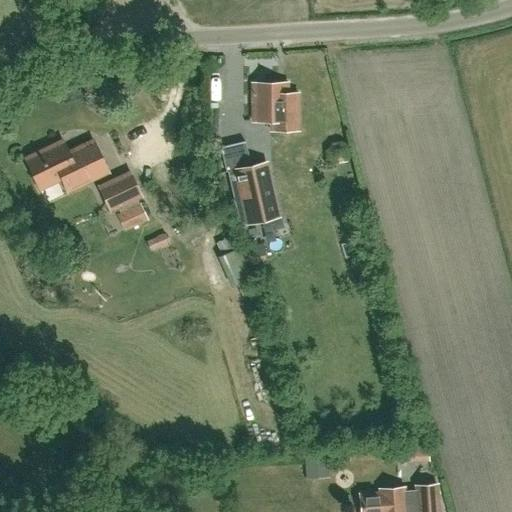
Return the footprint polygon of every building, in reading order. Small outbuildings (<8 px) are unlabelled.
[(288,94),(287,82),(252,83),(252,122),(270,122),(270,131),(298,130),(298,94),(288,94)] [(331,148),(336,165),(355,158),(350,142),(331,148)] [(228,160),(253,156),(251,143),(226,147),(228,160)] [(63,179),(93,165),(85,146),(69,153),(64,144),(43,154),(42,151),(26,159),(40,187),(62,176),(63,179)] [(265,163),(235,169),(247,224),(277,217),(265,163)] [(132,176),(101,190),(112,214),(143,199),(132,176)] [(120,213),(119,214),(126,230),(149,219),(141,204),(140,204),(120,213)] [(274,284),(311,274),(307,259),(270,269),(274,284)] [(407,449),(408,463),(434,461),(434,447),(407,449)] [(417,490),(418,511),(438,511),(437,485),(417,486),(417,490)] [(380,489),(380,492),(360,494),(361,511),(418,511),(417,490),(405,491),(405,487),(380,489)]
